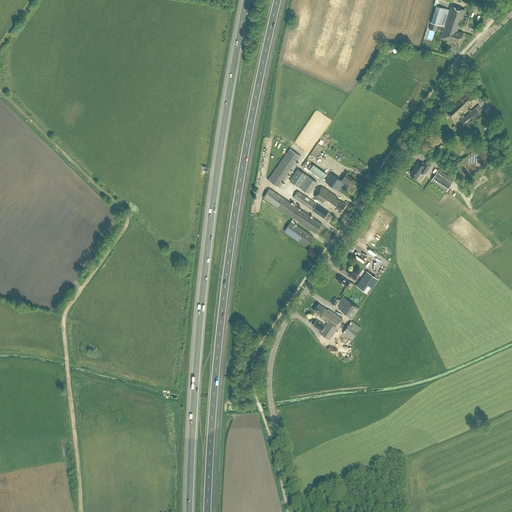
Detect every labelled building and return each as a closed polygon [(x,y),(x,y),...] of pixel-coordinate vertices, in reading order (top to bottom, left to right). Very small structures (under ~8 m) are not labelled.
[(450,5),(449,10),(444,8),(436,6),(431,22),(438,24),(439,25),(444,26),(440,38),(454,42),(455,41),(460,42),(463,32),(459,31),(457,30),(458,26),(460,26),(463,17),(461,16),(462,14),(464,14),(465,9),(450,5)] [(465,93),(464,92),(461,95),(462,96),(460,99),(467,107),(476,99),(467,90),(465,93)] [(460,99),(459,98),(452,104),(453,105),(450,107),(450,106),(445,110),(454,120),(467,107),(460,99)] [(475,108),(469,112),(474,118),(480,114),(475,108)] [(469,112),(460,119),(465,126),(474,118),(469,112)] [(268,179),(279,187),(301,156),(290,148),(268,179)] [(410,173),(417,178),(422,171),(425,173),(431,165),(426,161),(424,164),(419,161),(410,173)] [(313,164),(309,170),(323,179),(327,173),(313,164)] [(290,180),(309,193),(317,180),(298,167),(290,180)] [(454,179),(452,178),(439,169),(431,180),(446,191),(454,179)] [(344,185),(349,189),(356,180),(351,176),(350,177),(346,174),(342,180),(331,172),(325,181),(338,190),(344,182),(346,183),(344,185)] [(322,186),(315,196),(333,209),(334,208),(341,212),(346,204),(336,198),(337,196),(322,186)] [(316,232),(322,223),(270,187),(263,197),(290,215),(316,232)] [(328,220),(332,213),(298,190),(293,196),(328,220)] [(291,221),(284,231),(306,246),(313,236),(291,221)] [(368,293),(370,291),(378,278),(367,270),(356,285),(368,293)] [(341,276),(337,281),(346,287),(349,282),(341,276)] [(339,308),(348,314),(353,318),(360,308),(346,298),(339,308)] [(314,310),(318,313),(316,315),(319,316),(313,325),(322,331),(320,333),(329,339),(343,319),(329,308),(328,309),(319,303),(314,310)] [(352,320),(343,332),(353,340),(362,327),(352,320)]
